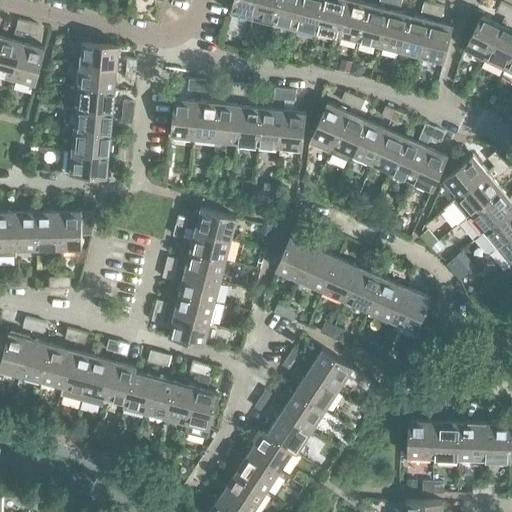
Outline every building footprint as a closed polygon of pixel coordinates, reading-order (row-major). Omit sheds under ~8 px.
[(253,16),(257,0),(234,0),(231,11),(253,16)] [(257,0),(253,16),(274,22),(279,0),(257,0)] [(279,0),(274,22),(295,27),(301,0),(279,0)] [(301,0),(295,27),(317,32),(318,28),(323,0),(301,0)] [(323,0),(318,28),(338,33),(346,0),(323,0)] [(360,0),(346,0),(338,33),(359,38),(368,2),(360,0)] [(379,5),(368,2),(359,38),(380,43),(389,7),(390,3),(380,0),(379,5)] [(432,14),(435,3),(425,1),(422,11),(432,14)] [(506,15),(510,5),(501,1),(496,11),(506,15)] [(445,6),(435,3),(432,14),(443,16),(445,6)] [(389,7),(380,43),(401,49),(410,13),(389,7)] [(431,18),(410,13),(401,49),(422,54),(431,18)] [(486,57),(502,24),(482,14),(466,47),(486,57)] [(502,24),(486,57),(505,66),(511,52),(511,28),(511,26),(511,18),(506,15),(502,24)] [(26,32),(29,21),(19,18),(16,29),(26,32)] [(431,18),(422,54),(444,59),(453,23),(431,18)] [(36,34),(39,24),(29,21),(26,32),(36,34)] [(24,41),(3,35),(0,45),(0,73),(14,77),(24,41)] [(24,41),(14,77),(36,83),(45,46),(24,41)] [(83,41),(80,63),(118,67),(120,44),(83,41)] [(258,46),(257,55),(266,56),(267,47),(258,46)] [(325,65),(328,55),(315,51),(312,62),(325,65)] [(354,60),(341,56),(337,68),(350,71),(354,60)] [(138,69),(139,58),(128,57),(127,68),(138,69)] [(362,69),(359,63),(354,62),(352,71),(361,74),(362,69)] [(80,63),(78,85),(116,88),(118,67),(80,63)] [(137,79),(138,69),(127,68),(126,78),(137,79)] [(198,93),(198,90),(199,79),(189,78),(188,88),(190,89),(189,92),(198,93)] [(211,80),(199,79),(198,90),(210,91),(211,80)] [(241,94),(242,83),(232,82),(231,93),(241,94)] [(253,84),(242,83),(241,94),(252,95),(253,84)] [(76,106),(114,110),(116,88),(78,85),(76,106)] [(284,98),(286,87),(275,86),(274,97),(284,98)] [(296,89),(286,87),(284,98),(295,99),(296,89)] [(351,105),(355,95),(345,91),(341,101),(351,105)] [(497,103),(501,95),(491,91),(488,98),(497,103)] [(365,99),(355,95),(351,105),(361,110),(365,99)] [(194,136),(197,99),(175,96),(171,133),(194,136)] [(197,99),(194,136),(215,138),(219,101),(197,99)] [(124,100),(123,111),(134,112),(135,101),(124,100)] [(240,103),(219,101),(215,138),(237,140),(240,103)] [(330,152),(348,111),(327,102),(309,143),(330,152)] [(262,105),(240,103),(237,140),(258,142),(262,105)] [(262,105),(258,142),(280,145),(283,108),(262,105)] [(391,119),(396,109),(386,105),(382,115),(391,119)] [(114,110),(76,106),(74,128),(112,131),(114,110)] [(306,110),(283,108),(280,145),(302,147),(306,110)] [(406,114),(396,109),(391,119),(401,124),(406,114)] [(133,122),(134,112),(123,111),(122,121),(133,122)] [(353,154),(368,120),(348,111),(330,152),(349,161),(352,154),(353,154)] [(373,162),(388,128),(368,120),(353,154),(373,162)] [(432,137),(437,127),(426,123),(422,133),(423,133),(432,137)] [(446,131),(437,127),(432,137),(441,141),(446,131)] [(74,128),(72,149),(110,153),(112,131),(74,128)] [(388,128),(373,162),(392,171),(407,137),(388,128)] [(407,137),(392,171),(413,180),(428,146),(432,137),(423,133),(419,142),(407,137)] [(131,144),(130,144),(120,143),(119,154),(130,155),(131,144)] [(428,146),(413,180),(433,189),(448,155),(428,146)] [(110,153),(72,149),(64,149),(62,171),(108,175),(110,153)] [(494,165),(503,159),(496,151),(488,158),(494,165)] [(129,165),(130,155),(119,154),(118,164),(129,165)] [(459,195),(487,172),(473,154),(445,178),(459,195)] [(510,167),(503,159),(494,165),(500,171),(502,174),(510,167)] [(487,172),(459,195),(453,201),(467,217),(501,188),(492,178),(500,171),(494,165),(487,172)] [(311,189),(315,181),(305,176),(304,186),(311,189)] [(212,179),(204,178),(203,188),(211,189),(212,179)] [(276,185),(265,184),(264,195),(275,196),(276,185)] [(501,188),(467,217),(466,218),(480,234),(487,228),(511,207),(511,193),(508,197),(501,188)] [(287,190),(277,189),(276,197),(286,198),(287,190)] [(201,206),(195,228),(231,238),(237,216),(201,206)] [(511,235),(511,207),(487,228),(501,245),(511,235)] [(91,234),(94,222),(94,209),(59,210),(60,247),(82,247),(82,234),(91,234)] [(0,210),(0,255),(16,255),(16,247),(16,210),(0,210)] [(38,210),(16,210),(16,247),(38,247),(38,210)] [(60,247),(59,210),(38,210),(38,247),(60,247)] [(189,216),(179,213),(176,224),(187,226),(189,216)] [(271,224),(263,222),(261,231),(269,233),(271,224)] [(410,233),(413,225),(405,222),(402,230),(410,233)] [(184,236),(187,226),(176,224),(174,234),(184,236)] [(231,238),(195,228),(190,249),(226,258),(231,238)] [(426,229),(421,234),(431,245),(436,241),(426,229)] [(300,279),(315,245),(291,234),(276,268),(300,279)] [(511,235),(501,245),(511,258),(511,235)] [(445,244),(440,239),(434,245),(439,250),(445,244)] [(338,255),(315,245),(300,279),(323,289),(338,255)] [(266,247),(265,247),(262,246),(257,266),(260,267),(261,267),(266,247)] [(190,249),(185,270),(220,279),(226,258),(190,249)] [(462,249),(446,262),(451,269),(468,255),(462,249)] [(168,255),(165,265),(176,268),(178,258),(168,255)] [(361,265),(338,255),(323,289),(346,299),(361,265)] [(173,278),(176,268),(165,265),(163,275),(173,278)] [(384,275),(361,265),(346,299),(369,309),(384,275)] [(185,270),(179,291),(215,300),(220,279),(185,270)] [(61,286),(61,275),(50,275),(50,287),(61,286)] [(71,275),(61,275),(61,286),(71,286),(71,275)] [(407,285),(384,275),(369,309),(392,319),(407,285)] [(17,287),(17,276),(6,276),(6,287),(17,287)] [(27,276),(17,276),(17,287),(28,287),(27,276)] [(431,295),(407,285),(392,319),(416,330),(428,303),(431,295)] [(179,291),(174,312),(210,321),(215,300),(179,291)] [(157,298),(155,307),(165,310),(167,301),(157,298)] [(285,315),(289,304),(279,300),(275,310),(285,315)] [(299,309),(289,304),(285,315),(294,319),(299,309)] [(162,322),(165,310),(155,307),(152,319),(162,322)] [(210,321),(174,312),(168,334),(204,343),(210,321)] [(33,328),(36,318),(26,316),(24,326),(33,328)] [(46,321),(36,318),(33,328),(43,331),(46,321)] [(238,329),(245,330),(247,323),(239,321),(238,329)] [(331,335),(335,325),(325,321),(321,330),(331,335)] [(345,329),(335,325),(331,335),(340,339),(345,329)] [(76,339),(78,329),(67,326),(64,336),(76,339)] [(88,332),(78,329),(76,339),(85,342),(88,332)] [(0,330),(0,358),(2,359),(0,365),(0,366),(22,373),(31,337),(9,331),(0,330)] [(52,342),(31,337),(22,373),(42,378),(52,342)] [(117,350),(119,340),(109,337),(106,347),(117,350)] [(129,343),(119,340),(117,350),(127,353),(129,343)] [(376,355),(381,345),(371,341),(367,351),(376,355)] [(52,342),(42,378),(63,384),(73,348),(52,342)] [(303,351),(294,345),(288,354),(297,360),(303,351)] [(390,349),(381,345),(376,355),(385,359),(390,349)] [(309,368),(339,388),(353,366),(323,346),(309,368)] [(73,348),(63,384),(61,393),(82,399),(94,353),(73,348)] [(158,361),(161,351),(150,348),(148,358),(158,361)] [(161,351),(158,361),(168,363),(171,353),(161,351)] [(94,353),(82,399),(102,404),(105,395),(115,359),(94,353)] [(291,369),(297,360),(288,354),(282,363),(291,369)] [(125,400),(135,368),(136,364),(115,359),(105,395),(125,400)] [(200,372),(203,362),(193,359),(190,369),(200,372)] [(213,365),(203,362),(200,372),(211,375),(213,365)] [(145,410),(155,374),(135,368),(125,400),(124,405),(145,410)] [(309,368),(295,389),(325,409),(339,388),(309,368)] [(207,436),(219,391),(206,387),(207,382),(209,382),(211,375),(200,372),(197,385),(188,421),(185,431),(207,436)] [(155,374),(145,410),(166,416),(176,379),(155,374)] [(188,421),(197,385),(176,379),(166,416),(188,421)] [(275,393),(266,387),(260,396),(269,402),(275,393)] [(295,389),(281,410),(311,430),(325,409),(295,389)] [(263,411),(269,402),(260,396),(254,405),(263,411)] [(281,410),(268,430),(293,449),(297,452),(311,430),(281,410)] [(434,454),(436,419),(409,418),(408,453),(434,454)] [(461,420),(436,419),(434,454),(459,455),(461,420)] [(486,421),(461,420),(459,455),(485,456),(486,421)] [(511,421),(486,421),(485,456),(510,457),(511,421)] [(293,449),(268,430),(264,427),(250,450),(280,470),(293,449)] [(114,442),(116,437),(108,435),(107,438),(106,443),(114,444),(114,442)] [(339,439),(336,443),(343,447),(345,443),(339,439)] [(250,450),(236,471),(266,491),(280,470),(250,450)] [(236,471),(222,492),(252,511),(266,491),(236,471)] [(418,488),(418,476),(407,476),(407,488),(418,488)] [(304,486),(313,492),(319,483),(310,477),(304,486)] [(433,490),(433,479),(423,479),(423,490),(433,490)] [(433,479),(433,490),(444,490),(444,480),(433,479)] [(483,492),(484,481),(473,481),(473,492),(483,492)] [(484,481),(483,492),(494,492),(494,481),(484,481)] [(313,492),(304,486),(298,494),(307,500),(313,492)] [(252,511),(222,492),(208,511),(252,511)] [(404,511),(442,511),(442,501),(405,500),(404,511)]
